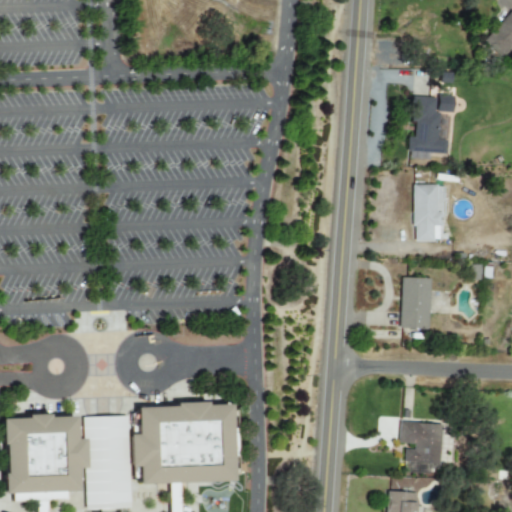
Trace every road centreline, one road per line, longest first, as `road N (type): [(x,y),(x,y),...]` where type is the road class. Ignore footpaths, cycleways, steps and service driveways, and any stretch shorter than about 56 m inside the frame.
road 1 (tertiary): [(320,511),(355,0)]
road 2 (residential): [(331,365),(511,372)]
